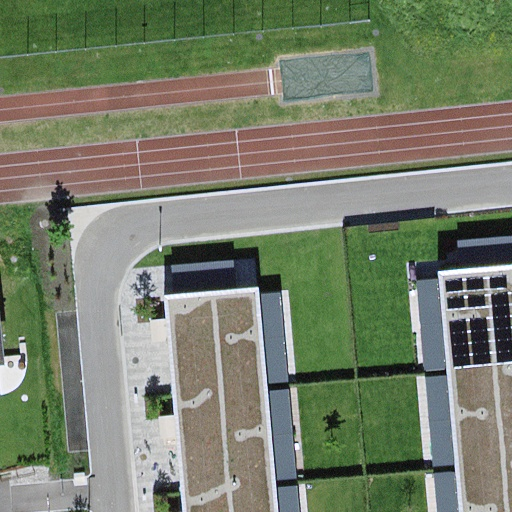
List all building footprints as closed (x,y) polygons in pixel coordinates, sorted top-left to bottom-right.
[(0,369),(11,368),(2,264),(0,264),(0,369)] [(511,267),(438,274),(446,374),(511,367),(511,267)] [(257,289),(163,297),(172,397),(265,389),(257,289)] [(511,367),(446,374),(455,470),(511,465),(511,367)] [(265,389),(172,397),(180,494),(274,486),(265,389)] [(511,511),(511,465),(455,470),(458,511),(511,511)] [(276,511),(274,486),(180,494),(181,511),(276,511)]
